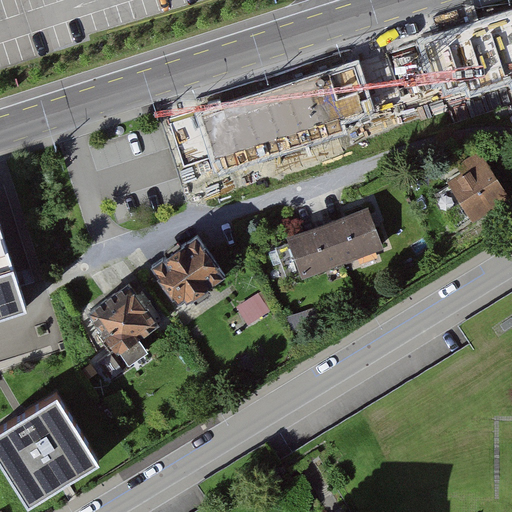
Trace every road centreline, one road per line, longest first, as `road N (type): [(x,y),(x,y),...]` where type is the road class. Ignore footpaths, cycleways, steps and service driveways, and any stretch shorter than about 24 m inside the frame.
road 1 (residential): [(103,511),(511,262)]
road 2 (secondary): [(405,0),(0,131)]
